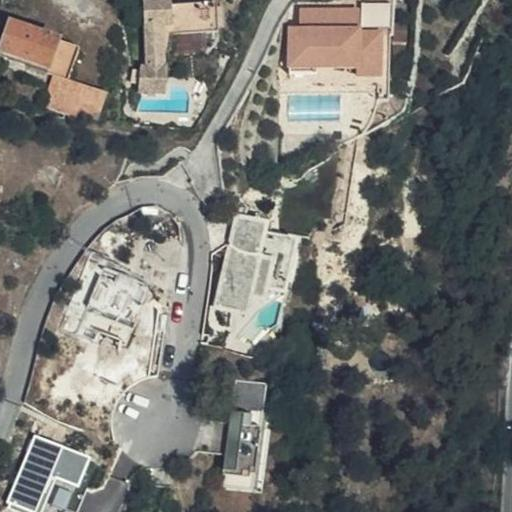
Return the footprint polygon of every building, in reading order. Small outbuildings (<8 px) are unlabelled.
[(336,9),(299,8),(298,28),(289,27),(288,64),(317,65),(317,58),(334,58),(334,67),(355,67),(355,75),(376,75),(375,100),(386,100),(388,33),(356,32),(357,18),(336,17),(336,9)] [(357,10),(336,9),(336,17),(357,18),(357,10)] [(50,69),(61,40),(10,22),(0,48),(0,51),(37,64),(50,69)] [(167,91),(168,37),(147,36),(145,55),(141,55),(141,66),(138,67),(139,91),(167,91)] [(78,46),(61,40),(50,69),(37,64),(36,68),(56,75),(67,78),(78,46)] [(317,58),(317,65),(334,67),(334,58),(317,58)] [(317,65),(288,64),(288,72),(316,73),(317,65)] [(104,94),(67,78),(56,75),(48,103),(80,113),(96,116),(104,94)] [(241,254),(243,254),(234,266),(231,277),(222,275),(215,306),(229,310),(244,313),(248,296),(263,286),(281,291),(289,256),(283,255),(287,240),(269,236),(260,234),(262,224),(242,219),(234,217),(228,246),(229,247),(231,248),(232,249),(233,250),(236,251),(237,252),(241,254)] [(228,246),(222,275),(231,277),(234,266),(243,254),(241,254),(237,252),(236,251),(233,250),(232,249),(231,248),(229,247),(228,246)] [(250,414),(230,411),(228,422),(228,424),(224,454),(222,471),(235,472),(254,475),(260,428),(262,411),(251,410),(250,414)] [(255,491),(266,412),(262,411),(260,428),(254,475),(251,491),(255,491)] [(228,422),(205,419),(204,424),(201,437),(193,450),(224,454),(228,424),(228,422)] [(80,487),(93,458),(37,434),(9,502),(12,503),(11,508),(20,511),(44,511),(59,478),(80,487)] [(235,472),(222,471),(220,486),(251,491),(254,475),(235,472)]
